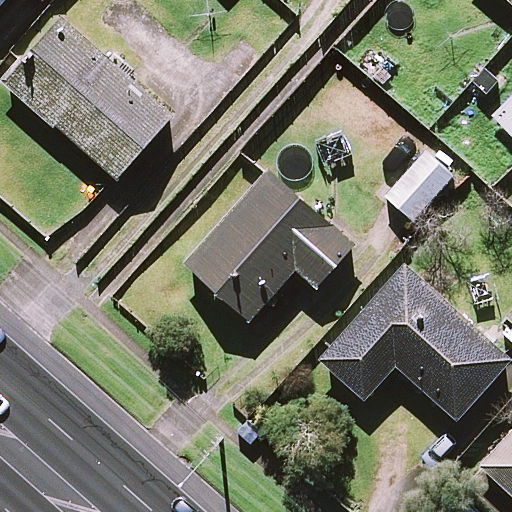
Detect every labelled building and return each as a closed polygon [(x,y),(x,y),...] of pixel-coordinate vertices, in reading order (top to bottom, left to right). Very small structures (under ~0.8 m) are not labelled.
[(170,118),(61,24),(8,87),(116,180),(170,118)] [(511,98),(493,118),(511,136),(511,98)] [(454,178),(428,152),(385,196),(411,221),(454,178)] [(354,247),(271,173),(187,267),(249,321),(295,269),(317,289),(354,247)] [(510,361),(405,266),(319,361),(363,401),(395,366),(456,421),(510,361)] [(511,432),(480,468),(511,496),(511,432)]
